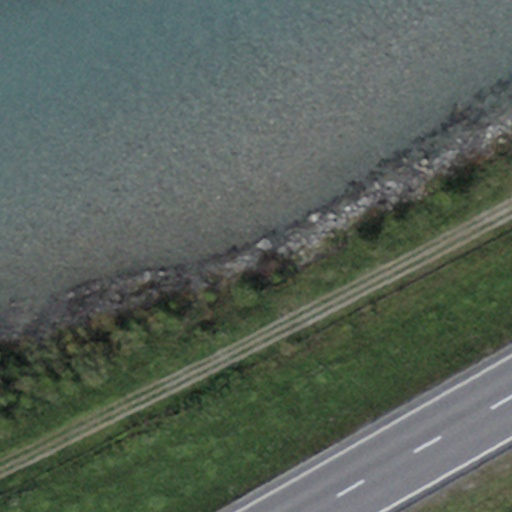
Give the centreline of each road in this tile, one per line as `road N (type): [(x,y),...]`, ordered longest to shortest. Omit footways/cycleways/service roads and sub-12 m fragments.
road 1 (track): [(0,475),(511,204)]
road 2 (primary): [(511,391),(301,511)]
